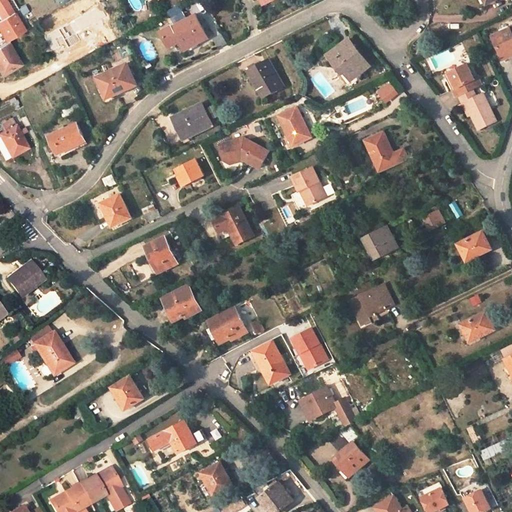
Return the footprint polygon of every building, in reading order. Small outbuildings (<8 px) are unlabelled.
[(0,0),(0,13),(4,20),(15,13),(7,0),(0,0)] [(179,4),(167,10),(171,16),(182,10),(179,4)] [(0,21),(0,29),(7,42),(26,31),(15,13),(4,20),(0,21)] [(185,48),(207,36),(195,13),(175,25),(174,23),(163,29),(171,44),(181,39),(185,48)] [(511,25),(493,35),(502,54),(511,49),(511,25)] [(353,80),(370,66),(349,39),(329,55),(344,74),(346,72),(353,80)] [(0,45),(0,64),(4,73),(19,64),(7,42),(0,45)] [(511,53),(511,49),(502,54),(504,58),(511,53)] [(268,59),(249,70),(264,96),(283,85),(268,59)] [(474,77),(477,75),(470,60),(466,62),(474,77)] [(447,77),(452,87),(456,95),(458,93),(472,87),(481,82),(477,75),(474,77),(466,62),(448,70),(451,75),(447,77)] [(484,63),(487,76),(494,75),(491,62),(484,63)] [(127,64),(97,78),(107,98),(136,84),(127,64)] [(8,75),(11,87),(23,84),(20,71),(8,75)] [(475,94),(472,87),(458,93),(462,101),(466,99),(478,126),(496,117),(483,90),(475,94)] [(202,102),(175,116),(186,138),(213,125),(202,102)] [(309,138),(295,109),(277,119),(287,138),(283,140),(288,148),(292,146),(292,147),(309,138)] [(12,118),(0,124),(0,148),(6,159),(27,147),(12,118)] [(76,123),(49,137),(57,153),(84,138),(76,123)] [(380,133),(363,143),(378,173),(396,164),(380,133)] [(244,138),(221,143),(225,159),(231,165),(239,163),(239,160),(243,159),(260,168),(269,152),(244,138)] [(205,177),(196,160),(178,169),(182,176),(179,177),(184,187),(205,177)] [(325,199),(311,169),(291,179),(298,194),(302,192),(304,197),(302,197),(307,208),(325,199)] [(104,179),(108,188),(116,183),(111,175),(104,179)] [(328,195),(334,192),(330,183),(324,186),(328,195)] [(120,193),(102,203),(113,227),(131,217),(120,193)] [(457,217),(462,214),(455,201),(449,204),(457,217)] [(242,209),(216,222),(226,242),(234,237),(239,246),(256,238),(242,209)] [(436,209),(421,218),(428,231),(443,222),(436,209)] [(397,247),(385,224),(360,237),(373,261),(397,247)] [(483,231),(458,244),(467,261),(492,248),(483,231)] [(165,238),(146,248),(151,255),(153,254),(162,271),(178,262),(165,238)] [(2,280),(18,300),(45,278),(28,258),(2,280)] [(373,323),(380,319),(377,313),(394,304),(383,283),(351,300),(363,324),(371,320),(373,323)] [(187,317),(202,308),(190,284),(164,298),(175,321),(186,314),(187,317)] [(476,295),(469,298),(472,305),(479,301),(476,295)] [(235,307),(211,320),(222,342),(232,337),(233,339),(247,331),(235,307)] [(496,329),(487,311),(462,324),(470,341),(496,329)] [(258,332),(264,329),(259,320),(254,323),(258,332)] [(314,325),(290,335),(306,370),(329,360),(314,325)] [(52,375),(67,365),(59,353),(63,350),(51,333),(33,345),(52,375)] [(261,356),(270,372),(285,363),(272,340),(254,350),(258,358),(261,356)] [(511,345),(501,350),(511,372),(511,345)] [(15,349),(0,357),(0,365),(1,368),(19,358),(15,349)] [(72,363),(63,350),(59,353),(67,365),(72,363)] [(261,356),(258,358),(266,374),(270,372),(261,356)] [(126,408),(141,399),(132,385),(134,383),(130,376),(112,387),(126,408)] [(144,397),(134,383),(132,385),(141,399),(144,397)] [(329,409),(339,429),(360,419),(348,396),(338,401),(330,386),(302,400),(311,418),(329,409)] [(184,420),(150,439),(156,449),(171,440),(179,452),(197,443),(184,420)] [(473,442),(480,439),(473,424),(467,427),(473,442)] [(352,443),(339,429),(325,436),(339,454),(336,457),(346,470),(350,467),(355,471),(370,459),(355,441),(352,443)] [(511,440),(510,438),(501,443),(504,449),(511,444),(511,440)] [(486,458),(504,449),(501,443),(483,452),(486,458)] [(226,469),(221,461),(202,472),(206,479),(215,494),(231,485),(223,471),(226,469)] [(95,476),(81,484),(92,504),(123,487),(113,469),(97,478),(95,476)] [(234,483),(226,469),(223,471),(231,485),(234,483)] [(206,498),(215,494),(206,479),(198,484),(206,498)] [(278,511),(292,501),(284,492),(286,490),(280,482),(271,488),(266,483),(254,489),(272,511),(278,511)] [(418,491),(426,511),(429,511),(449,504),(440,482),(418,491)] [(51,504),(55,511),(77,511),(92,504),(81,484),(65,492),(66,495),(51,504)] [(468,511),(483,511),(490,510),(483,487),(463,493),(468,511)] [(66,495),(65,492),(50,501),(51,504),(66,495)] [(403,511),(392,495),(375,507),(378,511),(403,511)] [(242,500),(231,507),(234,511),(245,504),(242,500)]
